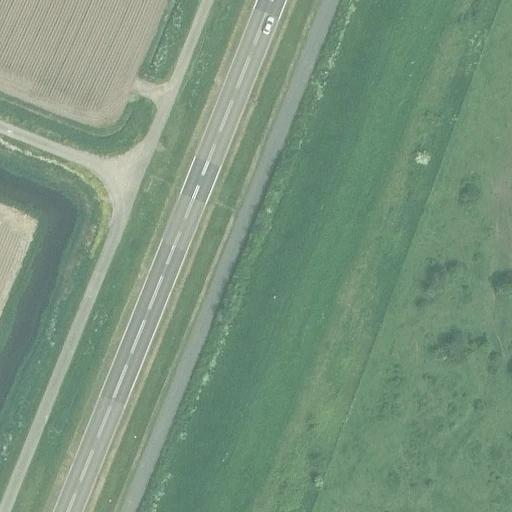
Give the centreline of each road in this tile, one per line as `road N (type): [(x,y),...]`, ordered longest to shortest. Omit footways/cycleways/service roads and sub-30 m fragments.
road 1 (primary): [(67,511),(271,0)]
road 2 (unclassified): [(127,511),(329,0)]
road 3 (unclassified): [(3,511),(135,181)]
road 4 (unclassified): [(135,181),(207,0)]
road 5 (unclassified): [(135,181),(0,127)]
